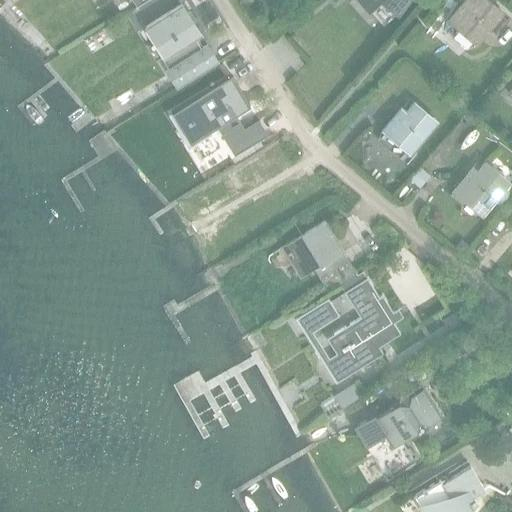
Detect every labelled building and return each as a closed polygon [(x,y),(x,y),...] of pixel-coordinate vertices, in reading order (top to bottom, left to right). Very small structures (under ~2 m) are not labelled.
[(149,0),(111,0),(115,6),(121,17),(141,5),(149,0)] [(359,0),(368,10),(369,9),(382,23),(393,13),(395,14),(405,0),(359,0)] [(500,15),(502,12),(488,0),(471,0),(470,0),(464,0),(448,19),(476,43),(488,29),(495,35),(507,21),(500,15)] [(201,49),(194,38),(199,36),(180,5),(143,27),(162,58),(164,57),(170,68),(164,71),(175,88),(215,63),(205,46),(201,49)] [(230,77),(172,113),(181,129),(192,122),(201,136),(216,127),(234,157),(266,138),(257,123),(243,132),(238,124),(230,129),(225,120),(248,106),(230,77)] [(405,110),(400,107),(382,129),(410,153),(436,122),(412,101),(405,110)] [(504,186),(508,183),(484,162),(476,172),(472,168),(453,190),(481,214),(495,197),(498,198),(499,198),(501,198),(503,198),(504,197),(505,196),(506,195),(506,194),(507,193),(507,191),(506,190),(506,189),(504,186)] [(342,252),(343,252),(324,222),(283,247),(302,277),(314,269),(326,289),(355,272),(342,252)] [(459,239),(453,246),(461,253),(467,246),(468,245),(460,238),(459,239)] [(366,277),(343,292),(354,308),(359,317),(326,338),(336,354),(328,359),(342,379),(382,353),(380,350),(378,347),(400,333),(393,322),(393,321),(396,319),(392,312),(393,312),(382,294),(379,296),(366,277)] [(327,297),(300,315),(312,332),(339,315),(327,297)] [(454,311),(442,319),(450,331),(461,323),(454,311)] [(423,386),(410,395),(408,392),(416,387),(415,386),(404,393),(400,392),(398,402),(376,416),(373,413),(353,425),(386,479),(414,461),(413,460),(410,462),(398,443),(416,432),(418,423),(428,425),(442,416),(423,386)] [(466,511),(471,507),(467,500),(484,490),(469,466),(442,483),(440,479),(413,495),(423,511),(466,511)]
